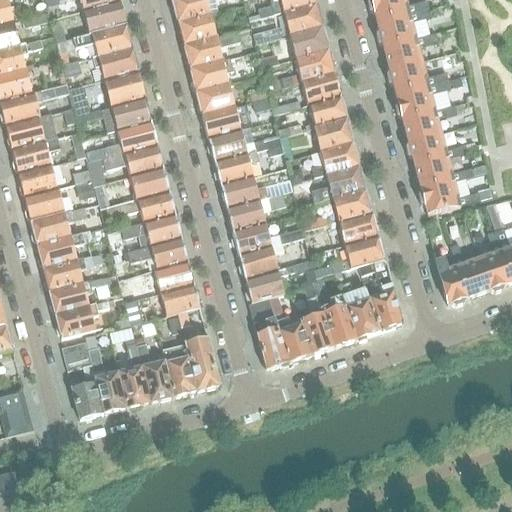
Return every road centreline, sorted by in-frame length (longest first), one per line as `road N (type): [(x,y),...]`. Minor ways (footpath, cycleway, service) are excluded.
road 1 (residential): [(250,401),(146,0)]
road 2 (residential): [(433,341),(344,0)]
road 3 (residential): [(65,451),(0,203)]
road 4 (residential): [(433,341),(250,401)]
road 5 (residential): [(250,401),(65,451)]
